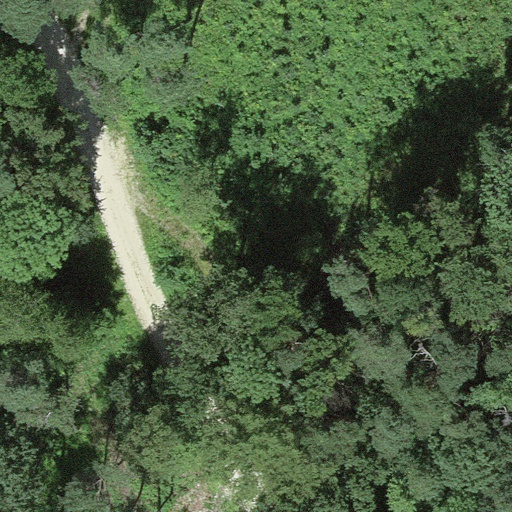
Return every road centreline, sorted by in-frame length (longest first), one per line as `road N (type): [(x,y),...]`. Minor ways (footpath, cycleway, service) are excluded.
road 1 (track): [(277,511),(111,121)]
road 2 (track): [(111,121),(36,0)]
road 3 (track): [(107,0),(111,121)]
